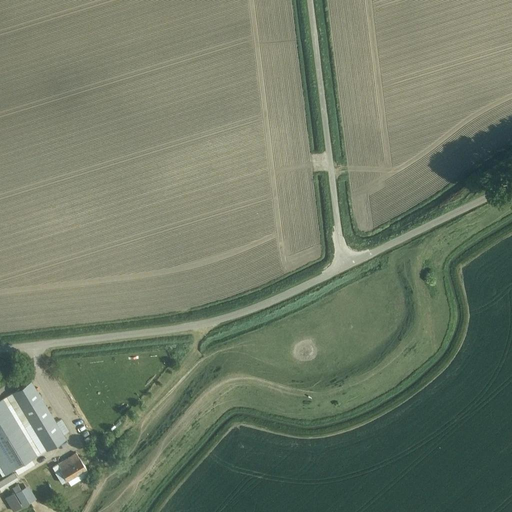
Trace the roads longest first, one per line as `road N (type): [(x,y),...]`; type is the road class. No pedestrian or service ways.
road 1 (unclassified): [(0,352),(198,325),(344,266)]
road 2 (unclassified): [(344,266),(311,0)]
road 3 (unclassified): [(344,266),(511,185)]
